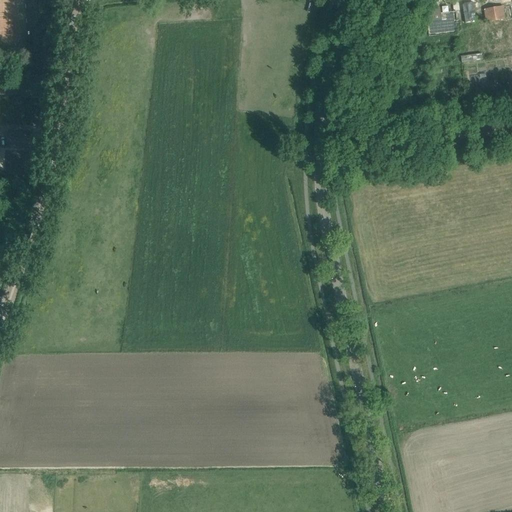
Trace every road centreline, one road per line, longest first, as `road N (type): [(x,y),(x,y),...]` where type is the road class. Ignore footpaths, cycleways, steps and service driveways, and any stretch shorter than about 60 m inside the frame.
road 1 (tertiary): [(386,511),(321,183),(326,78),(349,0)]
road 2 (unclassified): [(0,326),(51,159),(80,0)]
